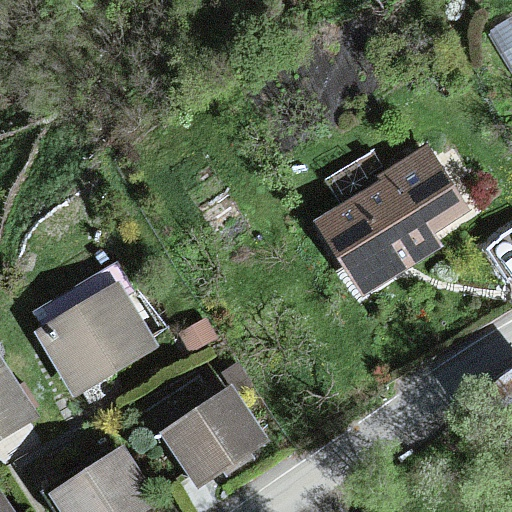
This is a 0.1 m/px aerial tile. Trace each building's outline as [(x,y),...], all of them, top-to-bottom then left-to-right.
[(383,181),(318,223),(365,295),(440,246),(434,237),(473,211),(429,144),(380,176),(383,181)] [(117,288),(34,340),(75,403),(157,351),(117,288)] [(207,318),(180,332),(191,353),(218,338),(207,318)] [(0,363),(0,439),(33,419),(0,363)] [(511,367),(486,388),(511,419),(511,367)] [(230,393),(157,440),(195,498),(268,450),(230,393)] [(124,450),(54,494),(65,511),(139,511),(156,502),(124,450)] [(9,511),(0,498),(0,511),(9,511)]
